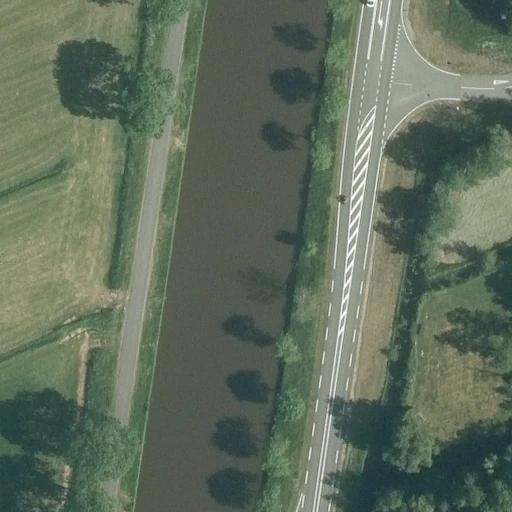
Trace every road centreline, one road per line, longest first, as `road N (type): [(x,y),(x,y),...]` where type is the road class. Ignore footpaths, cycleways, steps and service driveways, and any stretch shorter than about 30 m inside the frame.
road 1 (unclassified): [(104,511),(180,0)]
road 2 (primary): [(314,511),(372,80)]
road 3 (unclassified): [(372,80),(511,87)]
